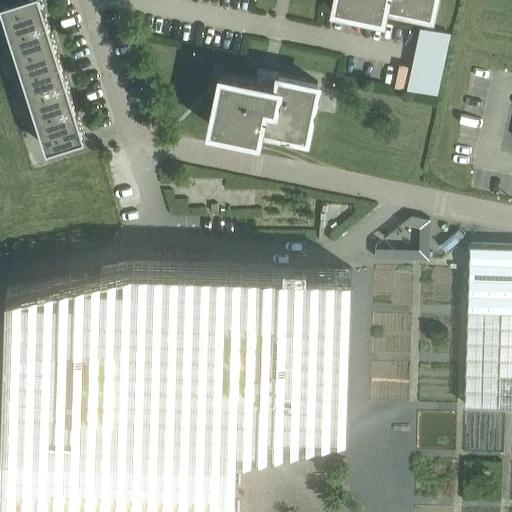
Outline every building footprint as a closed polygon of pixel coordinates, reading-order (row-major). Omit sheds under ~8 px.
[(60,60),(40,0),(0,0),(0,5),(21,72),(60,60)] [(334,0),(334,1),(382,11),(384,1),(431,11),(432,0),(334,0)] [(449,33),(435,30),(424,28),(411,87),(436,93),(449,33)] [(306,135),(311,111),(317,81),(256,69),(255,69),(257,70),(256,79),(220,71),(209,125),(257,135),(259,126),(306,135)] [(511,244),(470,243),(465,404),(511,405),(511,244)] [(5,315),(0,471),(0,511),(234,511),(236,464),(237,449),(311,433),(346,426),(351,268),(132,261),(62,277),(6,289),(5,315)]
